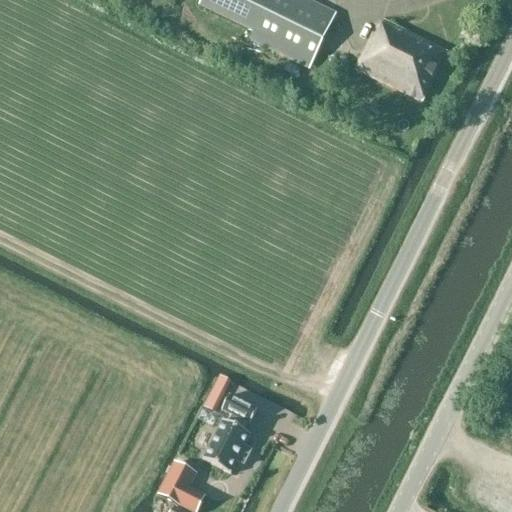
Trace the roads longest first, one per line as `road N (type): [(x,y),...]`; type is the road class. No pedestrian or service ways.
road 1 (unknown): [(329,412),(0,246)]
road 2 (residential): [(377,314),(511,44)]
road 3 (tertiary): [(399,511),(511,285)]
road 4 (unclassified): [(280,511),(377,314)]
